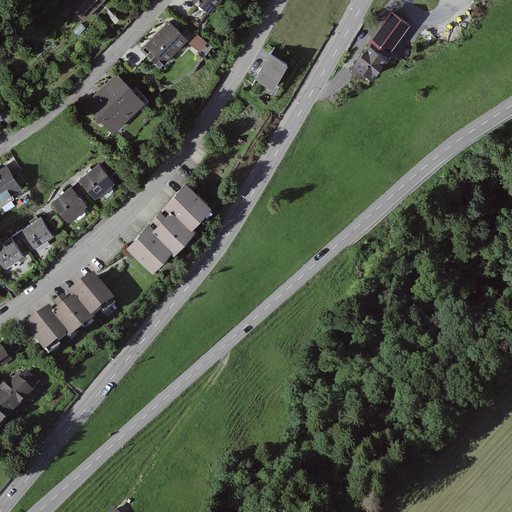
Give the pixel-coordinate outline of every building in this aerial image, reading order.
[(65,0),(56,9),(65,18),(73,11),(84,22),(97,9),(106,0),(65,0)] [(191,0),(210,15),(223,0),(191,0)] [(410,30),(393,17),(374,42),(391,54),(410,30)] [(165,65),(188,41),(169,21),(145,45),(165,65)] [(203,57),(213,48),(198,32),(188,41),(203,57)] [(394,60),(373,45),(362,61),(367,64),(364,68),(380,80),(394,60)] [(275,92),(291,66),(271,54),(255,81),(275,92)] [(148,103),(121,74),(89,104),(117,133),(148,103)] [(79,180),(96,200),(115,184),(99,164),(79,180)] [(0,204),(24,190),(10,166),(0,172),(0,174),(1,176),(0,176),(0,204)] [(218,207),(191,184),(136,248),(164,272),(181,252),(184,254),(203,232),(200,229),(218,207)] [(91,206),(74,187),(56,203),(73,222),(91,206)] [(34,249),(53,237),(41,218),(23,230),(34,249)] [(27,256),(14,238),(0,247),(0,256),(9,269),(27,256)] [(120,303),(98,275),(29,329),(51,357),(74,339),(76,342),(99,323),(97,321),(120,303)] [(0,366),(11,358),(1,345),(0,345),(0,366)] [(42,383),(30,371),(22,379),(20,378),(15,383),(12,381),(2,392),(5,394),(2,397),(0,395),(0,426),(5,431),(30,405),(27,403),(38,393),(36,391),(42,383)]
